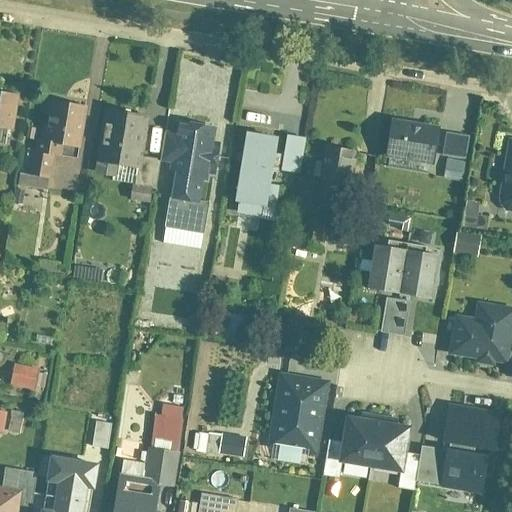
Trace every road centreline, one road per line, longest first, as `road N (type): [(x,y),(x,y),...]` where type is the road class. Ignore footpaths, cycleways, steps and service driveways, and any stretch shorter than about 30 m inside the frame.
road 1 (residential): [(511,89),(0,5)]
road 2 (residential): [(368,370),(511,392)]
road 3 (tertiary): [(511,44),(380,21)]
road 4 (secondary): [(380,21),(251,0)]
